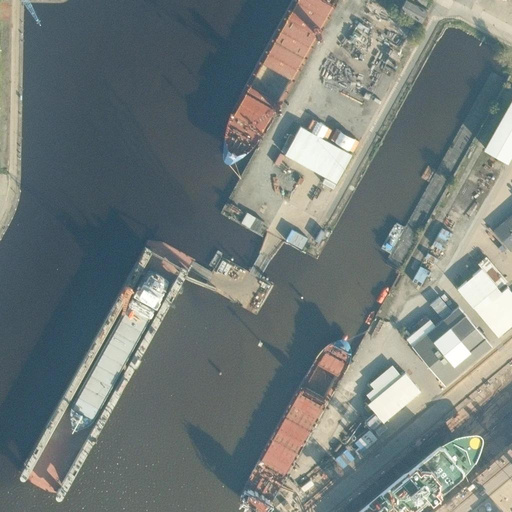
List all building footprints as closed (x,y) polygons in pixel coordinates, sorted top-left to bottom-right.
[(414,0),(407,0),(403,10),(426,19),(431,7),(414,0)] [(511,141),(511,93),(507,92),(476,146),(502,159),(511,141)] [(304,123),(288,151),(339,180),(354,152),(304,123)] [(238,198),(249,202),(252,194),(242,189),(238,198)] [(511,217),(494,232),(489,228),(481,236),(503,262),(510,256),(511,258),(511,217)] [(297,228),(291,239),(304,246),(310,236),(297,228)] [(460,286),(500,336),(511,326),(511,284),(510,282),(511,282),(489,254),(480,261),(484,267),(460,286)] [(406,342),(444,388),(491,348),(459,310),(437,328),(431,322),(406,342)] [(406,375),(367,406),(383,425),(421,394),(406,375)]
